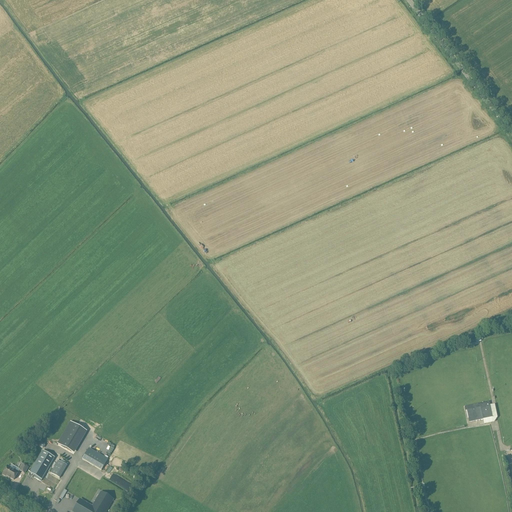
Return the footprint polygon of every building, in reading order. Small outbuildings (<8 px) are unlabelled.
[(489,402),(474,405),(465,407),(466,411),(467,411),(469,423),(475,422),(475,421),(478,421),(483,420),(493,418),(490,406),(489,402)] [(67,429),(58,444),(74,454),(86,432),(79,428),(71,423),(67,429)] [(108,459),(89,448),(82,460),(101,471),(108,459)] [(54,459),(42,451),(30,473),(35,476),(34,478),(41,482),(54,459)] [(50,473),(59,478),(66,466),(58,460),(50,473)] [(28,468),(23,464),(19,471),(25,474),(28,468)] [(18,473),(7,466),(2,475),(7,477),(14,480),(18,473)] [(76,511),(106,511),(113,500),(101,493),(92,507),(90,510),(81,505),(76,511)]
